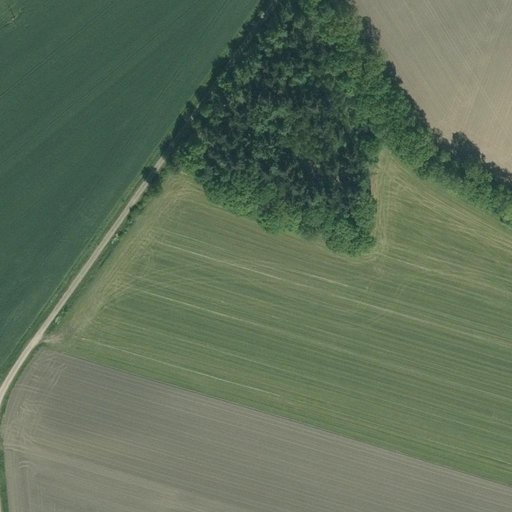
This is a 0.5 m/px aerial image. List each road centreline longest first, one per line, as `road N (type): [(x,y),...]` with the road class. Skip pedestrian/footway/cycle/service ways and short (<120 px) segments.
road 1 (residential): [(0,392),(269,0)]
road 2 (track): [(309,0),(385,119),(458,178),(511,208)]
